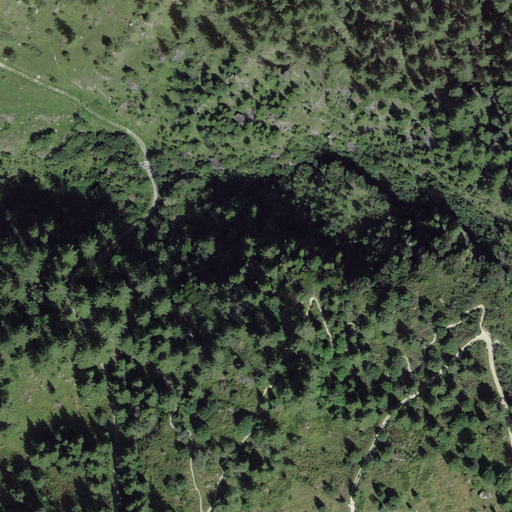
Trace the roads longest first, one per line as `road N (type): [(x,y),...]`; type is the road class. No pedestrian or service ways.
road 1 (track): [(89,108),(146,138),(164,203),(69,263),(53,291),(58,302)]
road 2 (track): [(58,302),(122,388),(123,511)]
road 3 (track): [(356,511),(357,480),(404,401),(479,338)]
road 4 (track): [(479,338),(511,456)]
